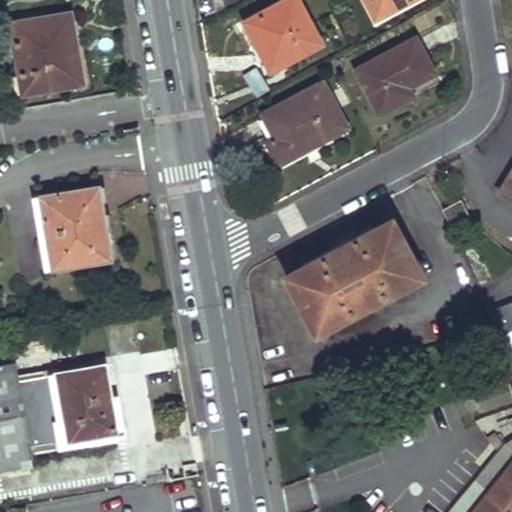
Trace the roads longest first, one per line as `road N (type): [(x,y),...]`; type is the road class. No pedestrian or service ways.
road 1 (residential): [(209,250),(465,123),(479,109),(488,66),(478,0)]
road 2 (secondary): [(209,250),(252,511)]
road 3 (secondary): [(167,0),(209,250)]
road 4 (unknown): [(251,506),(383,465)]
